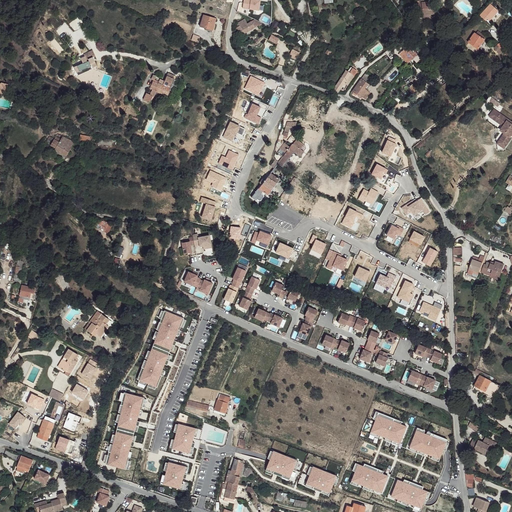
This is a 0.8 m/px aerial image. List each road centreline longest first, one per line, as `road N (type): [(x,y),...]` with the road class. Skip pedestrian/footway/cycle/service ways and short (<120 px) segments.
road 1 (residential): [(450,293),(449,229),(400,128),(379,111),(293,80)]
road 2 (residential): [(0,155),(122,219),(167,222),(163,278),(209,308)]
road 3 (residential): [(293,80),(252,154),(235,212)]
road 4 (residential): [(0,443),(127,488)]
road 5 (residential): [(293,80),(230,51),(236,0)]
